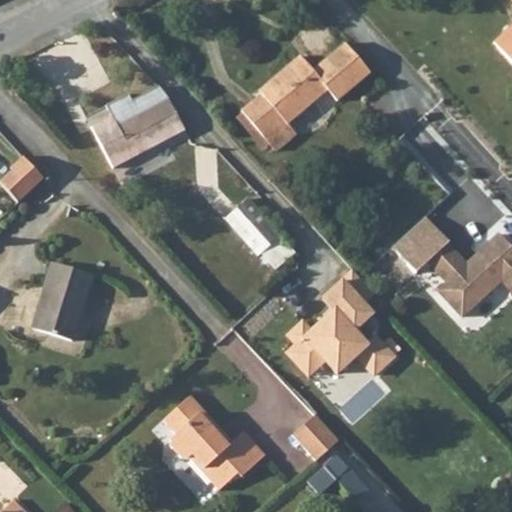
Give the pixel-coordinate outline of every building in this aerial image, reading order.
[(511,0),(507,0),(511,5),(511,21),(487,44),(511,71),(511,0)] [(260,91),(240,108),(243,111),(271,144),(273,147),(294,130),(284,118),(326,84),(336,95),(369,66),(346,39),(313,67),(299,51),(257,88),(260,91)] [(182,126),(165,92),(155,80),(131,92),(128,85),(105,96),(110,107),(89,117),(111,161),(182,126)] [(271,144),(243,111),(235,118),(263,151),(271,144)] [(458,190),(430,216),(457,244),(478,223),(461,205),(482,185),(422,123),(407,137),(458,190)] [(0,173),(0,184),(14,199),(39,175),(20,154),(0,173)] [(226,216),(257,251),(261,248),(280,232),(280,231),(249,196),(226,216)] [(511,294),(511,250),(494,231),(462,260),(421,216),(387,246),(410,272),(422,262),(439,283),(431,290),(457,319),(495,283),(509,298),(511,294)] [(293,247),(280,232),(261,248),(274,264),(293,247)] [(50,260),(31,327),(70,338),(89,272),(50,260)] [(376,298),(356,276),(327,303),(337,313),(340,316),(330,325),(325,325),(313,335),(305,326),(290,339),(299,349),(289,357),(310,379),(326,364),(338,377),(356,360),(374,380),(395,361),(376,341),(368,348),(355,335),(373,318),(365,308),(376,298)] [(201,473),(205,469),(222,488),(237,473),(240,477),(264,455),(242,432),(227,445),(216,433),(220,429),(188,396),(163,421),(175,435),(169,441),(169,447),(180,459),(188,459),(201,473)] [(288,433),(311,460),(335,437),(311,412),(288,433)] [(359,502),(372,489),(339,456),(326,469),(359,502)] [(0,511),(21,511),(11,501),(0,511)]
